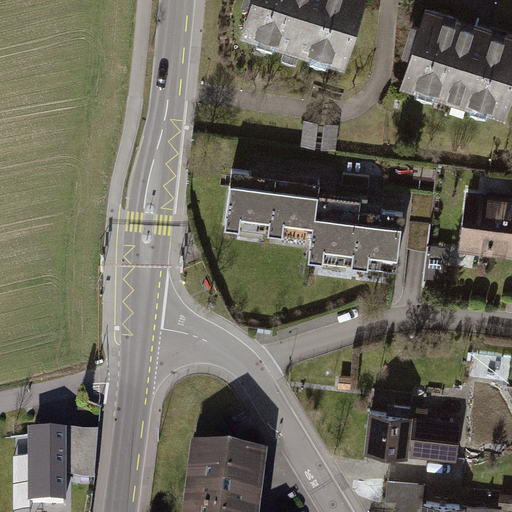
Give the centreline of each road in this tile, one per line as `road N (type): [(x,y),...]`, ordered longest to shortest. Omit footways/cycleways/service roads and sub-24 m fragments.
road 1 (secondary): [(142,325),(174,0)]
road 2 (residential): [(246,366),(380,323),(439,314),(511,323)]
road 3 (unclassified): [(246,366),(336,511)]
road 4 (unclassified): [(0,403),(78,385),(135,384)]
road 5 (secondary): [(118,511),(135,384)]
